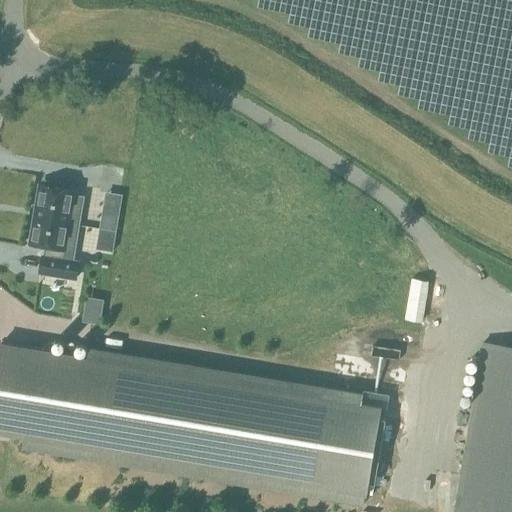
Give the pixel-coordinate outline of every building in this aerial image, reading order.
[(64,189),(65,184),(46,181),(45,186),(40,185),(30,244),(46,247),(45,257),(43,257),(41,273),(77,279),(79,263),(74,262),(84,197),(75,196),(76,191),(64,189)] [(116,235),(121,208),(104,205),(99,232),(116,235)] [(100,329),(104,303),(86,300),(82,326),(100,329)] [(0,352),(0,433),(24,438),(22,448),(364,505),(366,495),(381,406),(362,403),(364,393),(90,347),(89,357),(2,343),(0,352)] [(511,511),(511,347),(483,343),(454,511),(511,511)]
